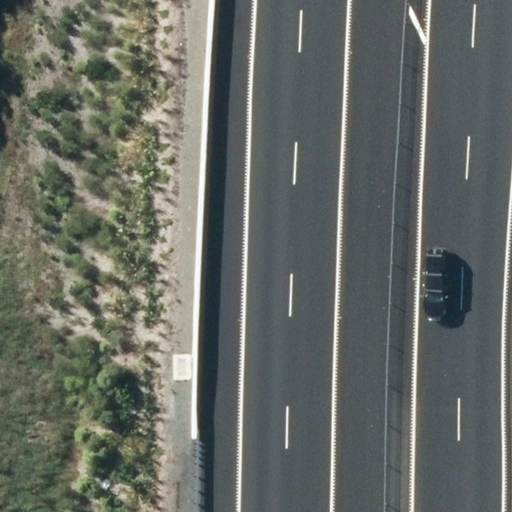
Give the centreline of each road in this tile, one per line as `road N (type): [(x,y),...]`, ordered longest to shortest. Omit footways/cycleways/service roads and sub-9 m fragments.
road 1 (motorway): [(288,511),(307,0)]
road 2 (motorway): [(479,0),(463,511)]
